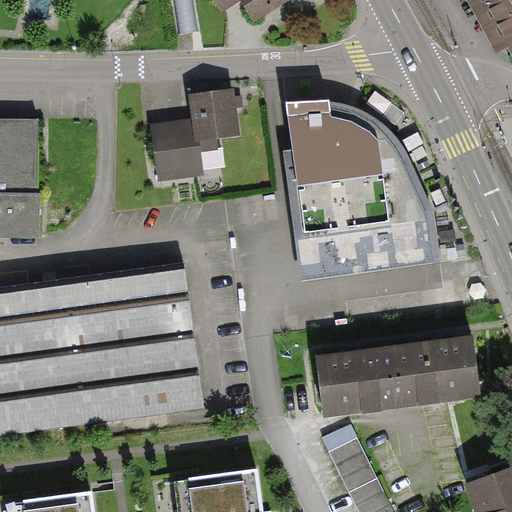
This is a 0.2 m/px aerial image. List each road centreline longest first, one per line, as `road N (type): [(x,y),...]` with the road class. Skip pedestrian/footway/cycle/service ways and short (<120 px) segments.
road 1 (residential): [(0,64),(177,67),(359,56),(411,43)]
road 2 (secondary): [(511,257),(438,95)]
